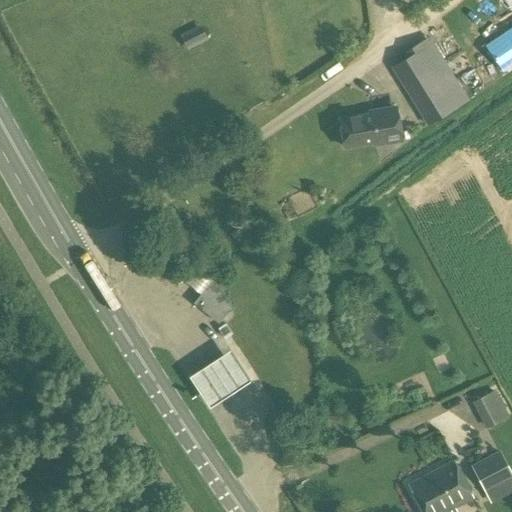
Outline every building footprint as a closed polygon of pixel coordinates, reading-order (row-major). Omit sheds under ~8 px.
[(187,50),(207,40),(199,25),(180,36),(187,50)] [(511,34),(488,51),(503,74),(511,68),(511,34)] [(454,110),(469,100),(448,67),(434,77),(418,51),(393,67),(420,111),(445,96),(454,110)] [(402,142),(396,106),(367,111),(368,115),(341,119),(345,145),(372,141),(373,147),(402,142)] [(217,323),(225,313),(233,308),(213,277),(192,303),(217,323)] [(235,355),(196,381),(216,412),(256,385),(235,355)] [(488,425),(511,414),(498,387),(475,398),(488,425)] [(484,491),(511,476),(511,475),(499,451),(471,466),(484,491)] [(421,511),(443,511),(471,498),(452,461),(420,478),(408,485),(421,511)]
